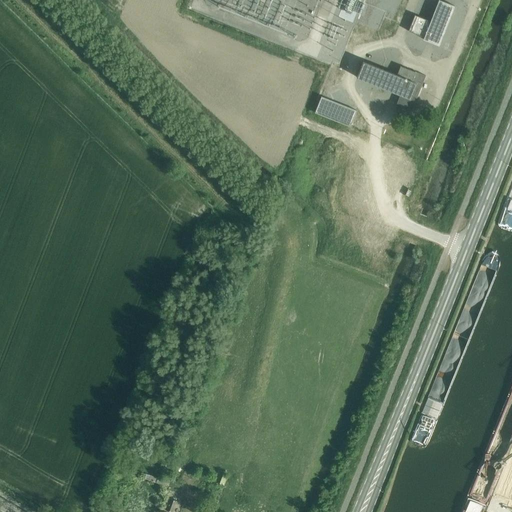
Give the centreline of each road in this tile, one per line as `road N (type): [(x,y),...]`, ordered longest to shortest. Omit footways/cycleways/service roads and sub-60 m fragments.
road 1 (primary): [(362,511),(511,135)]
road 2 (track): [(17,0),(245,222)]
